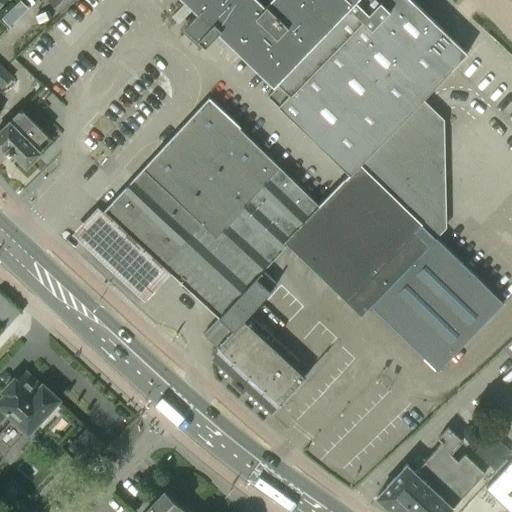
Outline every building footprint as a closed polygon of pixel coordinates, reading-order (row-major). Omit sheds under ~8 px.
[(47,0),(47,1),(60,14),(74,0),(47,0)] [(239,129),(208,100),(104,211),(218,316),(203,332),(218,345),(211,352),(215,355),(212,358),(234,378),(231,382),(243,393),(245,391),(270,414),(305,377),(293,365),(298,359),(249,313),(276,285),(262,272),(288,245),(295,252),(326,282),(348,303),(347,304),(359,315),(360,315),(361,315),(371,305),(438,370),(504,302),(426,227),(444,209),(443,191),(444,191),(443,120),(436,127),(425,116),(416,107),(455,66),(467,53),(467,52),(466,52),(412,0),(189,0),(199,9),(184,25),(205,46),(221,30),(276,82),(275,83),(278,85),(267,97),(348,175),(319,205),(238,130),(239,129)] [(15,76),(6,68),(0,74),(0,85),(3,89),(15,76)] [(22,109),(0,130),(0,149),(3,153),(5,150),(10,154),(13,151),(26,165),(41,150),(40,149),(50,139),(47,136),(48,135),(22,109)] [(176,277),(104,211),(82,235),(152,303),(176,277)] [(7,414),(27,433),(58,400),(54,397),(40,383),(38,385),(24,371),(0,395),(0,401),(10,411),(7,414)] [(10,411),(0,401),(0,421),(7,414),(10,411)] [(415,472),(406,464),(376,497),(393,511),(448,511),(485,472),(464,454),(458,461),(450,454),(462,441),(447,428),(438,438),(442,442),(425,460),(423,458),(416,466),(418,468),(415,472)] [(494,469),(510,450),(490,433),(474,452),(494,469)] [(511,459),(489,484),(486,487),(487,488),(498,497),(501,493),(511,503),(511,459)] [(180,507),(164,492),(146,511),(188,511),(190,511),(187,509),(185,508),(182,507),(180,507)]
